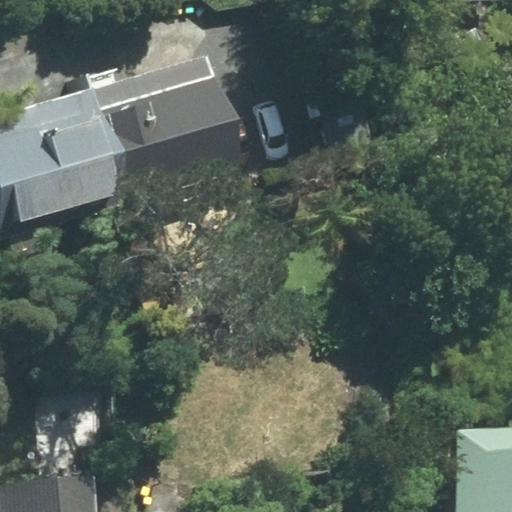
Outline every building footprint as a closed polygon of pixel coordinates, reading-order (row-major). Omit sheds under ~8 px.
[(479,8),(479,0),(389,0),(390,10),(479,8)] [(87,100),(119,216),(233,184),(201,68),(87,100)] [(0,211),(10,248),(119,216),(87,100),(0,123),(0,211)] [(511,511),(511,455),(450,455),(449,511),(511,511)] [(82,511),(80,483),(0,489),(0,511),(82,511)]
